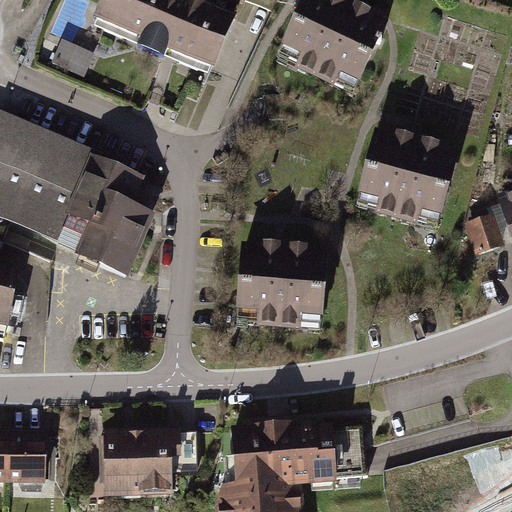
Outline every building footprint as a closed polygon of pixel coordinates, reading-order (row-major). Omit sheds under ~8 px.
[(108,0),(101,18),(149,37),(144,48),(169,59),(174,48),(222,68),(243,19),(213,7),(210,0),(108,0)] [(321,0),(311,0),(289,49),(308,57),(302,70),(309,73),(341,88),(347,74),(369,84),(392,32),(379,27),(383,18),(342,0),(323,0),(324,1),(321,0)] [(96,59),(64,45),(56,63),(89,76),(96,59)] [(0,110),(0,218),(12,224),(89,256),(88,259),(133,278),(151,234),(148,232),(156,215),(136,207),(145,185),(136,181),(138,176),(101,160),(103,155),(0,110)] [(382,141),(367,197),(387,202),(383,215),(425,226),(428,212),(451,218),(466,164),(453,160),(455,151),(396,136),(393,144),(382,141)] [(491,212),(472,218),(475,227),(471,228),(481,256),(503,249),(491,212)] [(249,254),(246,312),(266,313),(265,327),(308,330),(309,315),(332,317),(336,261),(323,260),(323,250),(262,246),(261,255),(249,254)] [(0,340),(8,342),(21,281),(3,272),(0,271),(0,340)] [(219,503),(219,511),(303,511),(302,485),(369,480),(365,423),(313,427),(313,421),(233,426),(236,484),(224,485),(219,503)] [(7,430),(6,478),(44,478),(45,430),(7,430)] [(196,432),(104,434),(104,436),(100,437),(101,449),(105,449),(106,492),(140,491),(140,495),(169,495),(169,471),(197,471),(196,432)]
